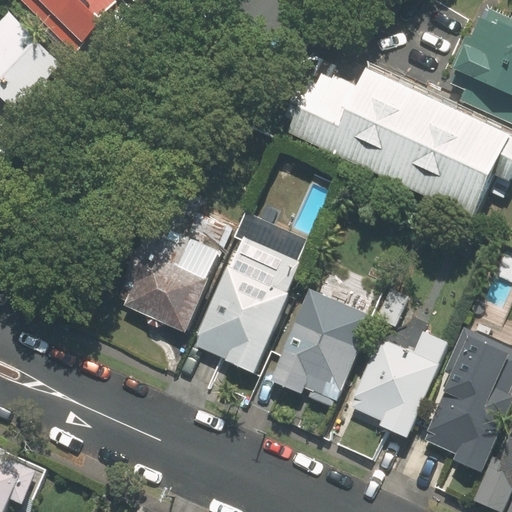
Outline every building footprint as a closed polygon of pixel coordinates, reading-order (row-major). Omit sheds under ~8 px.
[(121,5),(116,0),(29,0),(84,54),(127,10),(121,5)] [(33,103),(37,107),(54,90),(50,86),(66,71),(12,17),(0,28),(0,99),(18,118),(33,103)] [(449,92),(511,118),(511,38),(477,24),(449,92)] [(361,92),(330,78),(299,145),(466,222),(504,139),(369,77),(361,92)] [(0,123),(0,141),(9,132),(0,123)] [(185,339),(220,257),(232,230),(197,215),(185,243),(182,252),(142,235),(111,307),(185,339)] [(249,217),(193,349),(226,363),(224,367),(253,379),(310,243),(249,217)] [(335,412),(372,321),(383,294),(318,267),(307,295),(268,389),(298,402),(300,397),(335,412)] [(400,331),(414,296),(393,288),(379,323),(400,331)] [(490,460),(511,408),(511,354),(462,334),(445,374),(453,378),(425,443),(455,456),(450,466),(482,479),(490,460)] [(380,340),(349,411),(382,425),(378,432),(407,444),(448,349),(422,337),(415,355),(380,340)] [(511,439),(502,464),(493,460),(485,480),(475,504),(494,511),(507,511),(511,502),(511,439)] [(23,511),(29,511),(48,470),(0,449),(0,511),(6,511),(9,506),(23,511)]
